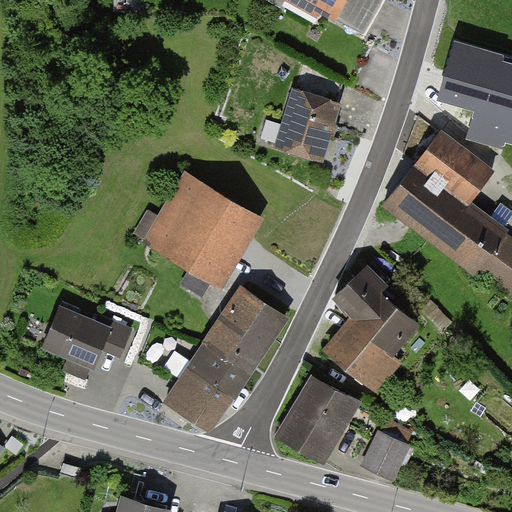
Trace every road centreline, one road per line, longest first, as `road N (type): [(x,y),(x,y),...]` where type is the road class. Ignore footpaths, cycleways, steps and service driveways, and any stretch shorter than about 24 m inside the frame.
road 1 (residential): [(237,463),(376,169),(430,0)]
road 2 (tertiary): [(237,463),(0,394)]
road 3 (tertiary): [(417,511),(237,463)]
